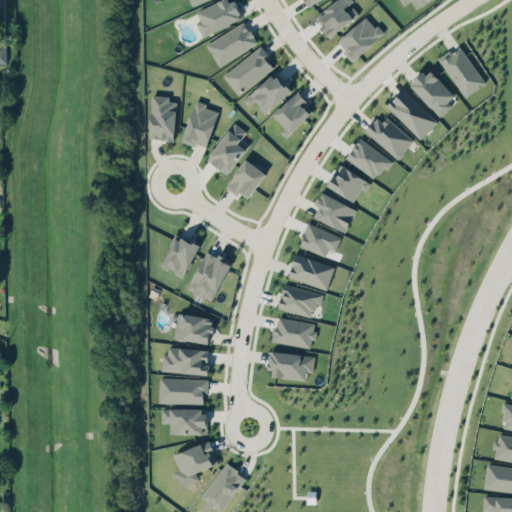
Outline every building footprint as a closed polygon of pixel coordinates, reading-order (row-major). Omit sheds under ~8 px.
[(196,21),(202,35),(241,19),(233,0),(219,0),(196,10),(200,19),(196,21)] [(359,14),(352,4),(355,2),(353,0),(335,0),(314,16),(329,36),(359,14)] [(400,0),(403,5),(411,0),(416,8),(429,0),(400,0)] [(364,12),(336,35),(345,45),(341,48),(351,60),(386,32),(377,22),(374,24),(364,12)] [(205,42),(218,64),(257,41),(244,19),(205,42)] [(224,71),(259,43),(265,52),(263,54),(271,64),(238,89),(224,71)] [(486,82),(459,44),(438,59),(465,96),(486,82)] [(457,97),(428,67),(410,85),(438,114),(457,97)] [(255,101),(265,113),(292,90),(276,71),(244,97),(250,105),(255,101)] [(297,87),(274,108),(289,125),(310,106),(302,98),(305,96),(297,87)] [(386,106),(421,138),(438,120),(403,88),(386,106)] [(151,96),(150,138),(175,139),(176,97),(151,96)] [(194,96),(181,135),(205,142),(216,109),(205,105),(206,100),(194,96)] [(234,116),(205,153),(226,171),(250,140),(247,137),(240,133),(245,125),(234,116)] [(382,121),(377,117),(365,129),(397,159),(414,140),(387,116),(382,121)] [(343,155),(358,134),(391,159),(385,166),(382,164),(377,171),(375,170),(371,176),(343,155)] [(227,185),(247,199),(267,170),(247,156),(227,185)] [(325,181),(333,169),(335,171),(342,161),(371,181),(364,190),(361,187),(352,200),(325,181)] [(345,231),(356,207),(322,192),(316,204),(321,206),(316,218),(345,231)] [(328,248),(336,251),(341,234),(307,223),(299,246),(326,255),(328,248)] [(178,234),(175,233),(161,260),(174,266),(171,272),(182,278),(200,240),(189,234),(178,234)] [(213,301),(232,261),(206,249),(187,289),(213,301)] [(327,289),(335,266),(296,252),(288,275),(327,289)] [(278,308),(312,316),(315,302),(321,304),(323,293),(284,283),(278,308)] [(213,317),(177,313),(175,338),(210,342),(213,317)] [(277,316),(314,321),(311,347),(268,342),(270,321),(276,322),(277,316)] [(167,343),(166,352),(161,352),(160,369),(206,372),(208,344),(178,342),(178,344),(167,343)] [(269,376),(306,379),(307,371),(313,372),(314,354),(271,351),(269,376)] [(159,402),(203,404),(204,391),(207,392),(208,378),(160,377),(159,402)] [(511,403),(505,402),(500,427),(511,429),(511,403)] [(170,423),(170,433),(206,433),(207,408),(162,407),(161,422),(170,423)] [(511,435),(497,433),(493,458),(511,460),(511,435)] [(209,441),(203,444),(200,438),(172,450),(182,474),(217,459),(209,441)] [(199,498),(212,508),(214,505),(221,510),(247,477),(226,462),(199,498)] [(484,489),(511,491),(511,465),(487,463),(484,489)] [(511,511),(511,497),(483,496),(482,511),(511,511)]
